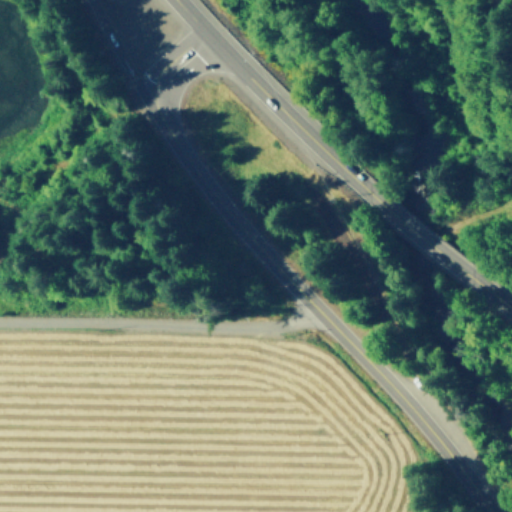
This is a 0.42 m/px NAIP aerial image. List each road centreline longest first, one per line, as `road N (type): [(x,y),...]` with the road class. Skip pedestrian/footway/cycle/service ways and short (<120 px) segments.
road 1 (residential): [(0,320),(266,326),(316,303)]
road 2 (secondary): [(492,511),(409,402),(316,303)]
road 3 (secondary): [(316,303),(229,210),(160,113)]
road 4 (primary): [(378,199),(205,31)]
road 5 (secondary): [(91,0),(160,113)]
